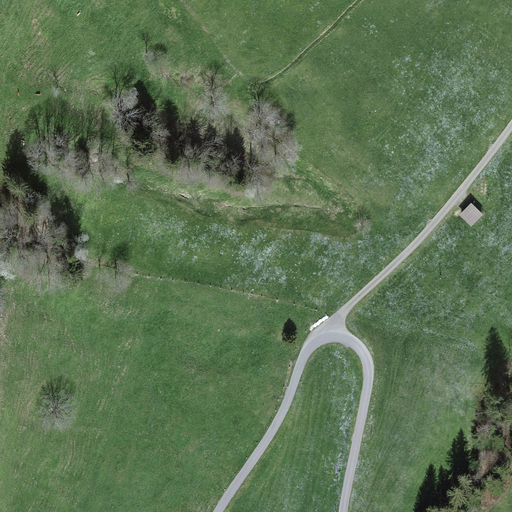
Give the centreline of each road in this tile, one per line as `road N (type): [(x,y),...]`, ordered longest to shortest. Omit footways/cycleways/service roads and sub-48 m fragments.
road 1 (unclassified): [(343,511),(368,369),(356,345),(337,337),(308,349),(275,425),(216,511)]
road 2 (track): [(511,125),(329,337)]
